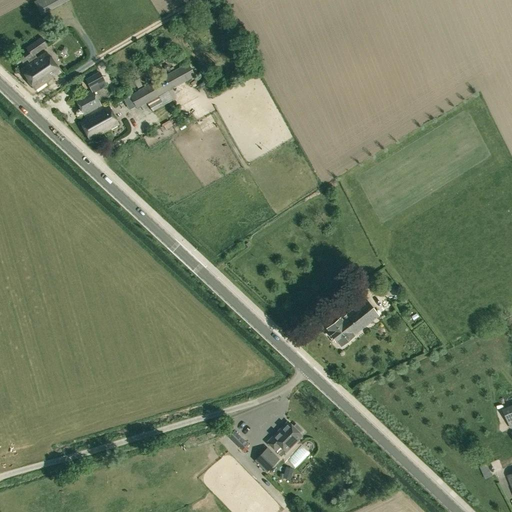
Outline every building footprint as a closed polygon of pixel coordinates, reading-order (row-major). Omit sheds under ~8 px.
[(35,0),(33,1),(39,12),(61,0),(35,0)] [(214,23),(215,10),(205,10),(204,22),(214,23)] [(25,48),(26,50),(30,47),(35,55),(48,46),(41,36),(25,48)] [(27,61),(29,64),(37,58),(35,55),(30,47),(26,50),(17,57),(22,64),(27,61)] [(37,58),(29,64),(20,70),(35,89),(60,72),(46,52),(37,58)] [(129,96),(133,103),(136,108),(147,103),(158,97),(169,91),(195,76),(187,63),(129,96)] [(90,88),(91,91),(92,90),(93,90),(94,92),(100,89),(97,84),(104,80),(100,72),(85,80),(90,88)] [(102,107),(95,93),(93,90),(92,90),(75,99),(84,116),(102,107)] [(159,99),(148,105),(152,112),(163,105),(159,99)] [(80,122),(89,140),(119,124),(109,106),(80,122)] [(170,120),(163,124),(165,128),(172,125),(170,120)] [(399,282),(391,285),(395,295),(403,291),(399,282)] [(333,338),(335,341),(336,340),(340,346),(354,335),(378,316),(365,299),(340,318),(327,328),(331,334),(330,335),(333,338)] [(511,405),(503,409),(511,429),(511,428),(511,405)] [(232,428),(226,422),(219,429),(224,435),(232,428)] [(285,451),(301,435),(299,433),(301,430),(294,423),(291,425),(288,422),(267,442),(274,450),(279,445),(282,448),(285,451)] [(234,431),(228,437),(241,450),(245,445),(247,443),(234,431)] [(279,460),(267,447),(254,460),(267,472),(279,460)] [(283,478),(290,480),(293,469),(286,467),(283,478)]
